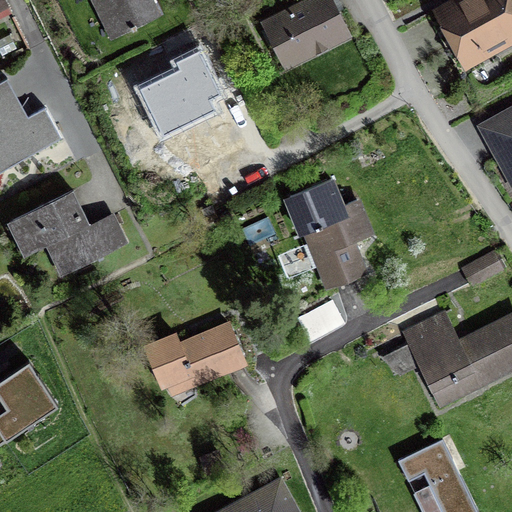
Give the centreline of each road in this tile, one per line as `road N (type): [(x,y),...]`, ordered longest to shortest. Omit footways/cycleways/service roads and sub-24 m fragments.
road 1 (residential): [(362,321),(285,370),(275,392),(326,511)]
road 2 (residential): [(110,201),(9,0)]
road 3 (residential): [(273,162),(417,94)]
